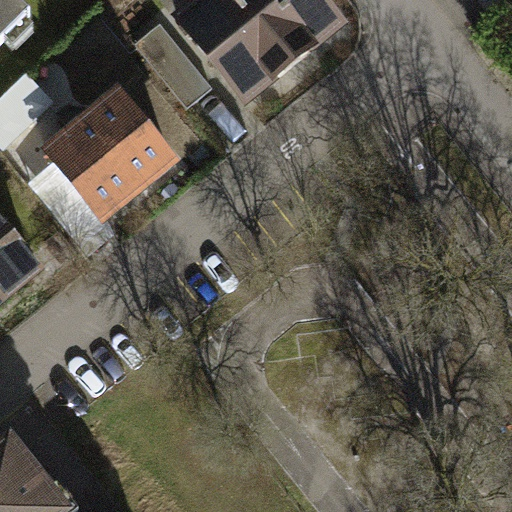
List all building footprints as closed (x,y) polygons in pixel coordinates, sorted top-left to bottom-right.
[(0,0),(0,51),(32,21),(10,0),(0,0)] [(204,0),(180,19),(253,111),(352,32),(326,0),(204,0)] [(33,79),(0,111),(0,145),(11,157),(38,131),(25,118),(49,95),(33,79)] [(44,153),(108,234),(190,170),(125,89),(44,153)] [(0,309),(47,273),(0,213),(0,309)] [(69,511),(13,443),(0,454),(0,511),(69,511)]
